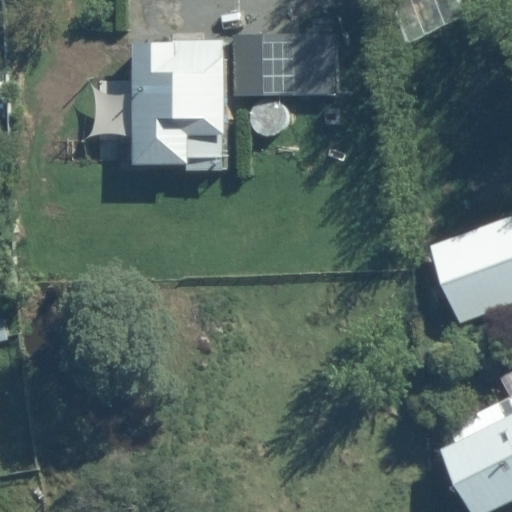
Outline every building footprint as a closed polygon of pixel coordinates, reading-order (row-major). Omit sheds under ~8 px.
[(324,35),(245,33),(243,98),(300,100),(300,75),(323,76),(324,35)] [(229,171),(229,37),(134,37),(135,161),(188,161),(188,170),(229,171)] [(0,116),(10,116),(10,75),(0,75),(0,116)] [(56,263),(54,210),(22,211),(24,264),(56,263)] [(470,511),(479,511),(511,495),(511,357),(496,365),(501,375),(480,386),(488,402),(430,431),(470,511)]
